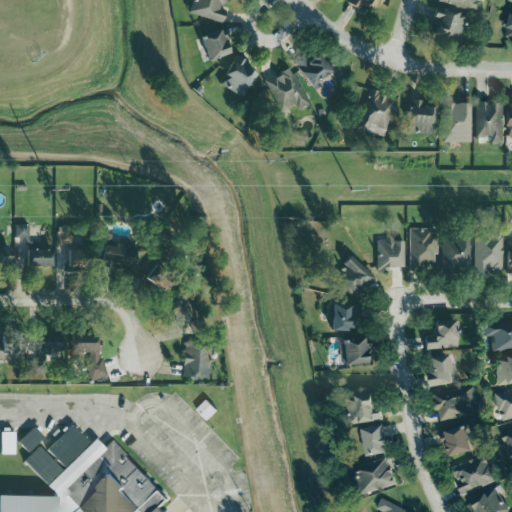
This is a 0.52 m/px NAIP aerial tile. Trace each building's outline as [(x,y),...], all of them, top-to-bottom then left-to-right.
[(193,0),(189,13),(220,23),(227,0),(193,0)] [(349,0),(369,15),(381,0),(349,0)] [(436,0),(476,14),(481,0),(436,0)] [(434,34),(460,42),(468,17),(442,9),(434,34)] [(511,38),(511,11),(503,36),(511,38)] [(200,37),(209,60),(230,52),(221,29),(200,37)] [(310,86),(331,71),(316,51),(306,58),(301,51),(290,59),(310,86)] [(257,71),(235,57),(218,83),(241,97),(257,71)] [(306,104),(290,68),(265,79),(281,115),(306,104)] [(357,129),(383,136),(394,97),(368,89),(357,129)] [(434,134),(435,102),(408,102),(407,133),(434,134)] [(502,102),(474,102),(474,140),(502,140),(502,102)] [(469,103),(444,103),(444,142),(469,142),(469,103)] [(422,270),(422,262),(435,262),(435,228),(408,228),(408,270),(422,270)] [(468,231),(456,231),(456,239),(441,239),(441,272),(468,272),(468,231)] [(132,266),(136,248),(109,243),(111,235),(103,234),(98,259),(132,266)] [(473,272),(501,272),(501,234),(473,234),(473,272)] [(403,239),(375,239),(375,269),(403,269),(403,239)] [(9,247),(0,247),(0,266),(9,266),(9,247)] [(64,252),(69,267),(82,263),(77,248),(64,252)] [(27,266),(51,266),(51,249),(27,249),(27,266)] [(368,291),(371,266),(340,263),(337,288),(368,291)] [(186,297),(168,304),(176,326),(194,319),(186,297)] [(331,304),(331,331),(354,331),(354,304),(331,304)] [(425,348),(456,348),(456,320),(434,320),(434,336),(425,336),(425,348)] [(511,349),(511,322),(482,324),(483,337),(491,336),(492,351),(511,349)] [(0,357),(23,358),(23,332),(0,332),(0,357)] [(63,351),(63,334),(38,334),(38,360),(29,360),(29,374),(44,374),(44,351),(63,351)] [(96,334),(73,334),(73,353),(96,353),(96,334)] [(366,363),(366,338),(340,339),(340,364),(366,363)] [(209,345),(183,345),(182,377),(208,377),(209,345)] [(450,363),(449,355),(428,356),(430,384),(456,382),(455,363),(450,363)] [(511,382),(511,355),(495,356),(496,382),(511,382)] [(438,419),(476,412),(471,385),(433,392),(438,419)] [(511,416),(511,388),(494,392),(499,419),(511,416)] [(375,394),(344,396),(346,416),(358,415),(359,421),(377,419),(375,394)] [(206,418),(215,409),(206,399),(196,408),(206,418)] [(111,440),(101,449),(75,422),(48,448),(75,475),(62,488),(85,511),(134,511),(158,489),(111,440)] [(362,427),(365,455),(387,452),(384,424),(362,427)] [(446,455),(471,450),(466,425),(442,430),(446,455)] [(511,426),(500,430),(508,456),(511,454),(511,426)] [(42,438),(33,428),(17,442),(26,453),(42,438)] [(0,442),(0,454),(13,455),(13,433),(0,433),(0,442)] [(450,468),(461,493),(496,478),(485,453),(450,468)] [(361,493),(393,484),(386,457),(354,465),(361,493)] [(466,505),(471,511),(502,511),(509,507),(493,486),(466,505)] [(0,511),(55,511),(55,497),(0,497),(0,511)] [(383,511),(382,511),(411,511),(381,497),(376,508),(383,511)]
